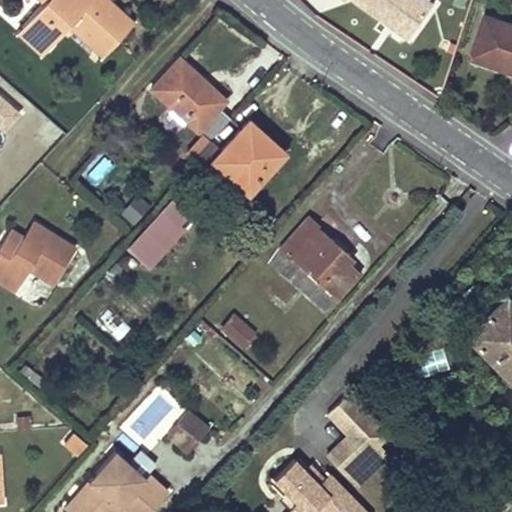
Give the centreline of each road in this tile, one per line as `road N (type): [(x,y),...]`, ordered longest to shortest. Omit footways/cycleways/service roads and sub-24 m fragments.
road 1 (unknown): [(511,199),(256,442)]
road 2 (residential): [(511,185),(262,0)]
